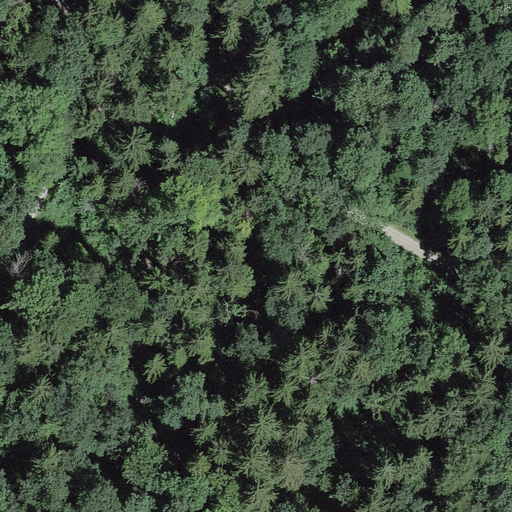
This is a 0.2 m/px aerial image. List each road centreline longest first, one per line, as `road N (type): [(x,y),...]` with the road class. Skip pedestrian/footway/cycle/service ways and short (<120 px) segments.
road 1 (track): [(157,0),(139,365),(147,430),(166,474),(221,511)]
road 2 (track): [(511,295),(421,255),(251,146),(221,93),(199,0)]
road 3 (track): [(58,0),(74,114),(49,179),(15,230),(0,281)]
